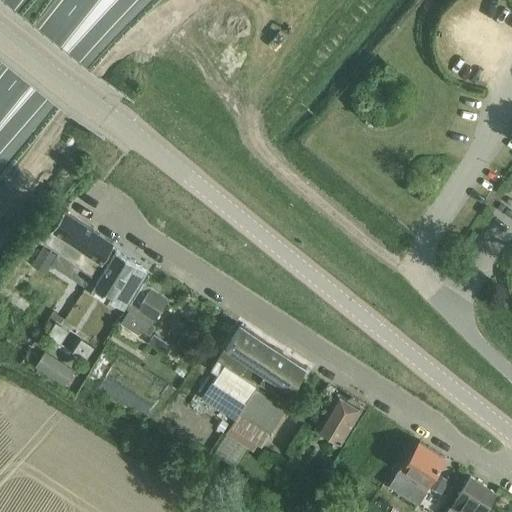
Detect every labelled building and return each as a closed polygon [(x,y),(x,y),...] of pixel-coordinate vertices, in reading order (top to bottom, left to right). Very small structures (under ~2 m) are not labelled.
[(112,242),(62,209),(42,240),(92,272),(112,242)] [(123,306),(133,289),(146,269),(115,249),(94,281),(112,293),(109,296),(123,306)] [(144,331),(148,326),(166,298),(142,282),(125,310),(126,311),(119,322),(136,333),(139,328),(144,331)] [(238,323),(209,368),(217,373),(211,382),(242,402),(253,384),(256,386),(259,381),(288,399),(293,391),(308,368),(305,366),(238,323)] [(162,356),(170,345),(151,332),(143,344),(162,356)] [(95,336),(86,350),(102,361),(111,347),(95,336)] [(62,381),(69,369),(41,352),(34,364),(62,381)] [(267,433),(284,407),(254,388),(237,413),(267,433)] [(345,397),(335,391),(316,421),(312,428),(335,444),(338,437),(358,406),(357,405),(357,399),(350,394),(345,397)] [(427,483),(445,456),(420,440),(403,467),(427,483)] [(471,476),(452,505),(462,511),(482,511),(496,492),(471,476)] [(391,485),(382,499),(401,511),(407,511),(415,501),(391,485)]
